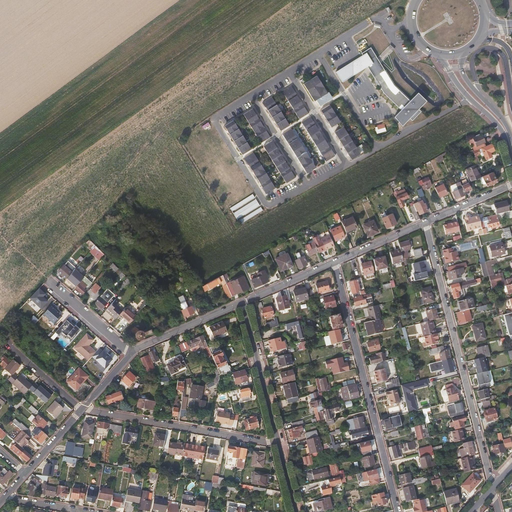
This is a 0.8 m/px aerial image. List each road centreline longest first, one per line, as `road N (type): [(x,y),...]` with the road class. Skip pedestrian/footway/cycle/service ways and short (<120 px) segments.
road 1 (residential): [(492,487),(424,221)]
road 2 (residential): [(334,261),(397,511)]
road 3 (residential): [(82,408),(277,443)]
road 4 (residential): [(277,443),(242,302)]
road 5 (tertiary): [(434,52),(500,127),(511,153)]
road 6 (residential): [(242,302),(131,354)]
